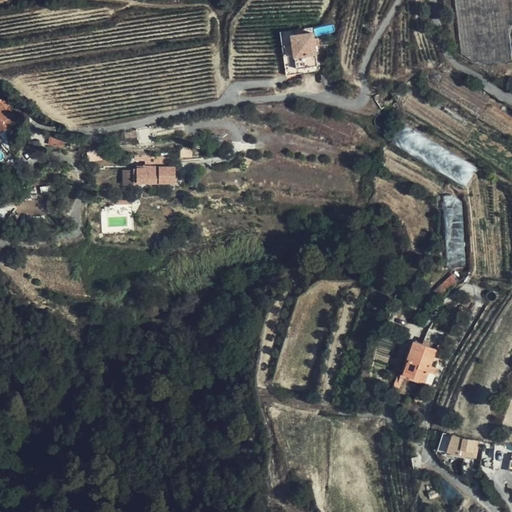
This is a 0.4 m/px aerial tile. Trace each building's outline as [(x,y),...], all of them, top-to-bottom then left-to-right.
[(511,37),(511,32),(511,30),(511,0),(456,0),(462,56),(475,64),(487,67),(511,64),(511,37)] [(295,34),(316,32),(315,27),(283,30),(287,73),(320,70),(319,65),(298,67),(295,34)] [(316,32),(295,34),(298,67),(319,65),(316,32)] [(390,90),(387,91),(383,94),(392,106),(398,101),(390,90)] [(0,131),(14,121),(0,103),(0,131)] [(476,168),(406,125),(393,145),(463,188),(476,168)] [(136,173),(136,174),(137,186),(176,186),(176,173),(136,173)] [(136,174),(123,175),(124,190),(137,189),(136,174)] [(453,194),(445,194),(449,267),(466,266),(463,200),(453,194)] [(131,203),(115,203),(114,212),(131,212),(131,203)] [(444,293),(460,280),(455,273),(438,287),(444,293)] [(427,382),(431,371),(433,364),(439,347),(416,339),(409,359),(412,360),(407,375),(427,382)] [(477,449),(479,440),(453,434),(450,449),(472,453),(473,448),(477,449)]
